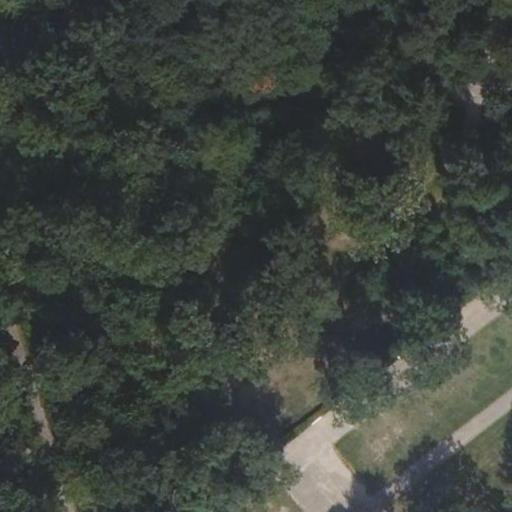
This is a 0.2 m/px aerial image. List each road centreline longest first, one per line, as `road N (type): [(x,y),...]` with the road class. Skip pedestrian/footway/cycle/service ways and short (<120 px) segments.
road 1 (track): [(0,104),(511,84)]
road 2 (track): [(0,135),(390,382)]
road 3 (track): [(69,511),(0,263)]
road 4 (track): [(497,0),(469,145),(492,204),(511,229)]
road 5 (track): [(511,393),(359,511)]
road 6 (track): [(511,289),(390,382)]
